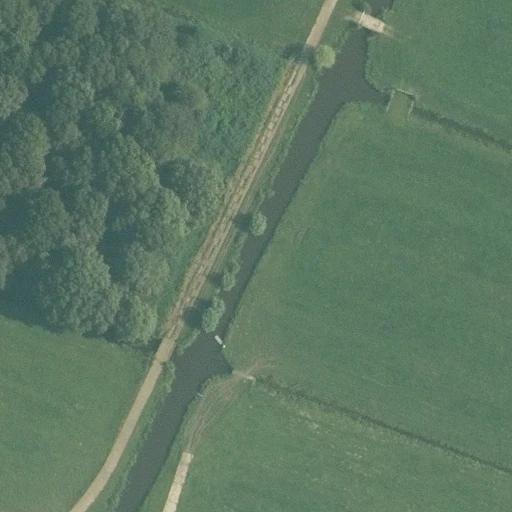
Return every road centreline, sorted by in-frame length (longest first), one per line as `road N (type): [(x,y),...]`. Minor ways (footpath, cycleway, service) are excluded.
road 1 (track): [(79,511),(122,445),(331,0)]
road 2 (track): [(170,511),(190,453),(395,119),(411,42),(380,26)]
